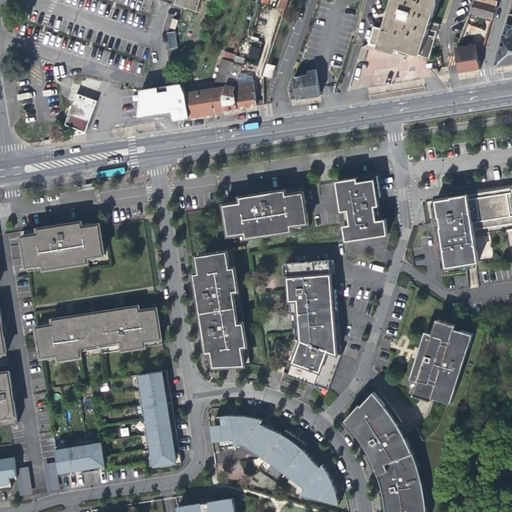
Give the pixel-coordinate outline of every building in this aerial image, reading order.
[(176,0),(175,4),(197,11),(200,0),(176,0)] [(285,9),(288,0),(261,0),(262,0),(268,2),(268,0),(281,0),(279,7),(285,9)] [(406,55),(408,48),(417,51),(416,54),(429,58),(435,39),(427,37),(429,30),(438,0),(395,0),(386,30),(376,27),(370,44),(406,55)] [(475,0),(470,12),(492,19),(494,13),(496,5),(476,0),(475,0)] [(495,64),(497,66),(511,63),(511,15),(509,14),(495,64)] [(171,18),(169,28),(175,29),(177,19),(171,18)] [(485,44),(488,32),(481,29),(477,42),(485,44)] [(175,31),(166,33),(169,49),(178,48),(175,31)] [(455,48),(459,72),(469,71),(480,69),(477,51),(476,42),(471,43),(471,46),(466,46),(465,41),(458,42),(455,48)] [(242,46),(238,45),(235,55),(231,68),(235,69),(242,46)] [(249,46),(247,58),(258,61),(261,48),(249,46)] [(225,53),(214,88),(226,86),(227,84),(229,77),(231,68),(235,55),(225,53)] [(272,78),(275,66),(266,63),(262,76),(272,78)] [(294,78),(297,99),(309,97),(308,93),(319,91),(316,70),(308,71),(308,75),(294,78)] [(239,74),(237,79),(235,86),(234,88),(238,109),(246,108),(257,106),(253,77),(239,74)] [(237,79),(229,77),(227,84),(235,86),(237,79)] [(143,89),(141,114),(174,109),(176,118),(192,116),(188,93),(182,83),(143,89)] [(227,84),(226,86),(223,95),(226,111),(229,111),(238,109),(234,88),(235,86),(227,84)] [(188,93),(192,116),(213,113),(226,111),(223,95),(226,86),(214,88),(188,93)] [(90,120),(97,101),(83,96),(77,94),(66,125),(86,132),(90,120)] [(378,174),(357,178),(358,182),(375,179),(378,197),(382,196),(379,174),(378,174)] [(357,178),(337,181),(342,211),(351,210),(353,224),(344,225),(346,237),(347,241),(389,234),(386,219),(382,219),(377,220),(375,206),(379,205),(378,197),(375,179),(358,182),(357,178)] [(264,193),(240,197),(241,202),(224,205),(224,207),(229,236),(246,233),(247,238),(309,227),(303,187),(301,187),(282,190),(264,193)] [(479,262),(474,230),(511,223),(511,188),(469,195),(468,194),(451,197),(450,197),(451,198),(436,200),(439,217),(440,217),(441,222),(441,227),(440,227),(447,267),(463,264),(479,262)] [(52,227),(21,232),(27,272),(87,262),(87,257),(104,254),(99,226),(99,224),(82,227),(81,222),(58,226),(52,227)] [(227,251),(197,257),(200,274),(195,274),(196,285),(206,347),(210,367),(251,365),(235,268),(230,269),(227,251)] [(331,260),(288,263),(289,278),(294,337),(298,338),(303,340),(294,362),(290,374),(309,383),(315,385),(315,386),(327,394),(330,389),(342,354),(336,352),(335,349),(335,344),(337,344),(334,296),(331,296),(331,293),(330,291),(333,290),(331,260)] [(53,324),(36,327),(40,357),(58,354),(59,359),(73,357),(73,353),(80,352),(80,350),(79,348),(86,346),(86,344),(99,342),(100,347),(101,352),(161,343),(155,303),(123,307),(122,303),(118,304),(115,304),(116,309),(74,315),(73,311),(70,312),(65,312),(66,317),(52,319),(53,324)] [(433,333),(426,331),(423,339),(427,341),(424,349),(420,348),(416,360),(420,362),(418,371),(413,369),(411,378),(418,381),(415,391),(433,397),(452,403),(456,388),(449,386),(452,376),(459,378),(466,358),(459,356),(462,346),(469,349),(473,334),(461,330),(460,334),(453,332),(454,328),(455,325),(438,319),(437,322),(433,333)] [(100,347),(99,342),(86,344),(86,346),(79,348),(80,350),(100,347)] [(469,349),(462,346),(459,356),(466,358),(469,349)] [(8,362),(8,358),(0,359),(0,364),(0,366),(9,364),(8,362)] [(15,402),(14,399),(16,398),(15,393),(14,386),(12,387),(12,385),(10,370),(0,371),(0,409),(2,425),(10,424),(18,422),(15,402)] [(172,453),(170,441),(172,440),(177,440),(175,431),(174,423),(170,423),(167,424),(165,411),(168,411),(172,410),(171,401),(169,393),(169,392),(165,393),(162,393),(160,381),(163,380),(167,380),(166,371),(136,375),(138,385),(142,384),(144,396),(140,397),(142,415),(147,414),(148,426),(144,427),(147,444),(151,444),(153,456),(149,457),(151,466),(160,465),(160,468),(181,465),(179,452),(174,453),(172,453)] [(459,378),(452,376),(449,386),(456,388),(459,378)] [(386,511),(426,511),(427,511),(426,507),(426,506),(422,507),(421,503),(420,494),(419,489),(418,484),(417,479),(416,475),(415,471),(414,469),(419,467),(418,465),(417,462),(416,460),(415,458),(415,457),(413,451),(412,449),(411,448),(410,445),(409,443),(409,442),(408,439),(407,438),(402,440),(401,438),(400,436),(395,426),(394,425),(392,422),(390,419),(388,416),(386,413),(383,409),(382,408),(386,405),(374,391),(360,403),(362,404),(345,420),(351,426),(354,430),(358,426),(361,430),(365,435),(367,438),(368,441),(365,443),(367,447),(370,453),(374,451),(376,454),(378,458),(379,461),(380,465),(381,466),(382,469),(383,472),(384,476),(385,478),(386,480),(381,482),(384,493),(389,492),(390,497),(390,502),(391,510),(386,510),(386,511)] [(415,391),(414,394),(432,400),(433,397),(415,391)] [(394,425),(395,426),(399,424),(398,422),(396,419),(394,416),(392,413),(390,410),(387,406),(386,405),(382,408),(383,409),(386,413),(388,416),(390,419),(392,422),(394,425)] [(305,488),(301,494),(339,504),(338,499),(337,493),(335,488),(333,483),(332,479),(329,474),(327,470),(326,469),(325,467),(323,464),(321,466),(319,465),(316,463),(314,460),(311,457),(310,455),(309,454),(306,451),(304,449),(307,445),(304,442),(303,441),(301,440),(299,438),(297,436),(296,436),(294,434),(291,433),(289,431),(286,429),(283,434),(279,432),(276,430),(272,429),(269,427),(266,426),(263,424),(261,423),(263,419),(259,418),(255,417),(253,417),(251,416),(245,416),(240,415),(235,415),(230,415),(229,415),(224,415),(217,416),(215,416),(216,425),(218,440),(219,447),(245,444),(250,447),(260,455),(265,458),(269,454),(289,468),(285,473),(291,477),(305,488)] [(358,426),(354,430),(358,435),(359,437),(364,444),(369,453),(374,463),(381,484),(384,494),(384,497),(385,505),(386,510),(391,510),(390,502),(390,497),(389,492),(384,493),(381,482),(386,480),(385,478),(384,476),(383,472),(382,469),(381,466),(380,465),(379,461),(378,458),(376,454),(374,451),(370,453),(367,447),(365,443),(368,441),(367,438),(365,435),(361,430),(358,426)] [(405,434),(400,436),(401,438),(402,440),(407,438),(420,434),(416,427),(405,434)] [(64,445),(54,446),(59,476),(68,475),(67,470),(67,468),(80,466),(80,468),(81,473),(98,470),(97,466),(97,463),(103,462),(102,458),(100,443),(94,444),(93,440),(76,443),(77,447),(64,449),(64,445)] [(244,448),(257,458),(260,455),(250,447),(245,444),(219,447),(220,451),(244,448)] [(265,458),(285,473),(289,468),(269,454),(265,458)] [(0,481),(4,481),(4,483),(8,483),(11,482),(11,480),(11,478),(18,476),(17,467),(15,458),(0,460),(0,481)] [(56,460),(44,462),(48,489),(60,487),(56,460)] [(19,479),(21,494),(33,492),(29,465),(17,467),(18,476),(19,479)] [(291,477),(288,481),(297,487),(296,492),(301,494),(305,488),(291,477)] [(423,483),(418,484),(419,489),(420,494),(421,503),(422,507),(426,506),(426,503),(425,494),(424,488),(423,483)] [(199,503),(178,506),(178,511),(234,511),(233,498),(199,503)]
